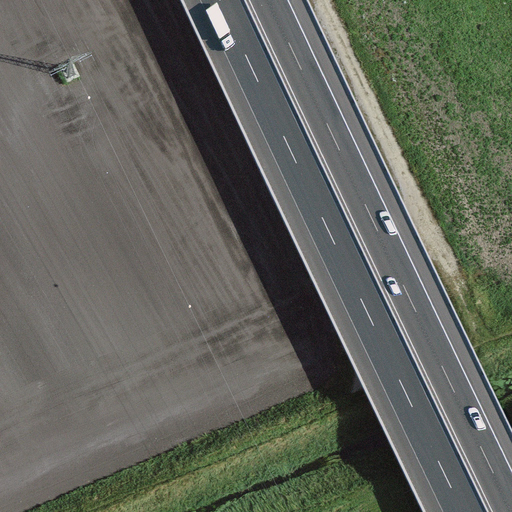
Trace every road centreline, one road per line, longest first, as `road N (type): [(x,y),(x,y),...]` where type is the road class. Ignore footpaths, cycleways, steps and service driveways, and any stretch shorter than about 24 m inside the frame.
road 1 (motorway): [(218,0),(460,511)]
road 2 (motorway): [(511,506),(271,0)]
